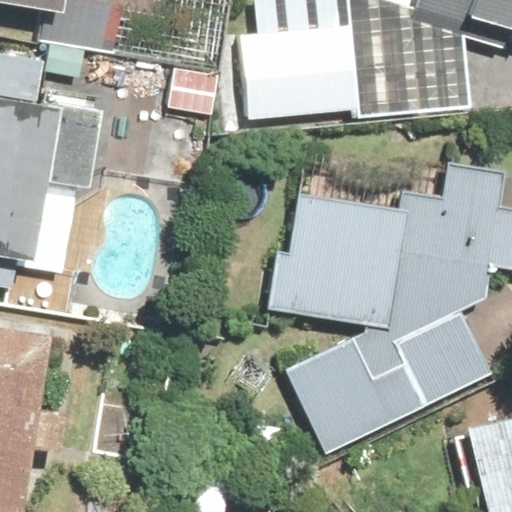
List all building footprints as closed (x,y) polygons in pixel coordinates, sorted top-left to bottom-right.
[(100,0),(48,0),(48,3),(31,0),(29,0),(23,31),(42,35),(38,51),(35,66),(65,72),(71,43),(91,47),(100,0)] [(234,26),(237,107),(367,102),(362,0),(243,0),(245,26),(234,26)] [(511,0),(445,0),(442,12),(511,31),(511,0)] [(31,90),(35,66),(38,51),(0,43),(0,250),(49,260),(81,100),(31,90)] [(257,241),(253,300),(376,317),(271,362),(308,446),(484,369),(454,300),(481,262),(511,263),(511,200),(487,199),(490,154),(430,150),(428,185),(384,182),(383,196),(279,190),(276,242),(257,241)] [(0,509),(7,441),(49,445),(53,401),(27,398),(36,312),(0,307),(0,509)] [(213,410),(209,441),(281,449),(285,419),(213,410)] [(511,511),(511,411),(447,428),(469,511),(511,511)]
